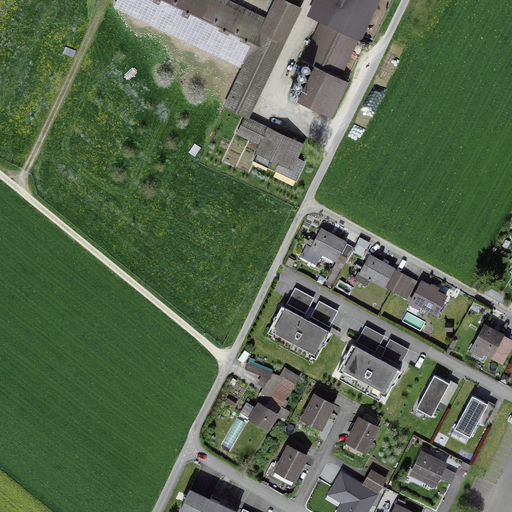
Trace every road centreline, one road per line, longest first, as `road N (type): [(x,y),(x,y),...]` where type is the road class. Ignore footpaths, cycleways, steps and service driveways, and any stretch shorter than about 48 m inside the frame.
road 1 (residential): [(188,448),(405,0)]
road 2 (track): [(0,177),(228,361)]
road 3 (residential): [(296,511),(188,448)]
